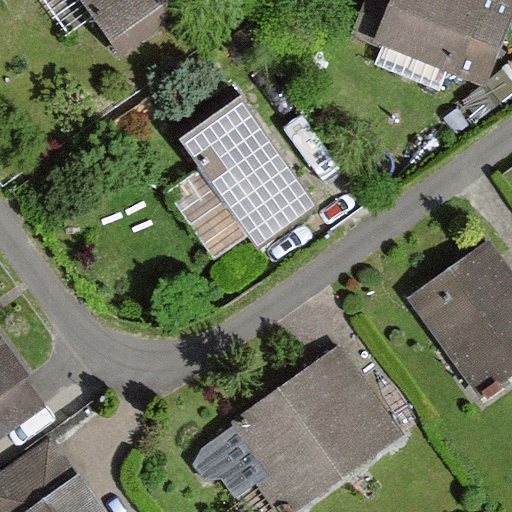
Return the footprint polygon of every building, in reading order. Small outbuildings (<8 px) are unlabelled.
[(162,0),(72,0),(113,57),(173,15),(162,0)] [(504,0),(375,0),(361,37),(472,81),(504,0)] [(318,206),(227,87),(163,135),(254,255),(318,206)] [(511,283),(478,237),(398,295),(472,396),(511,366),(511,283)] [(0,345),(0,390),(21,376),(0,345)] [(330,346),(234,419),(299,505),(396,432),(330,346)] [(105,511),(47,434),(0,469),(0,511),(105,511)]
